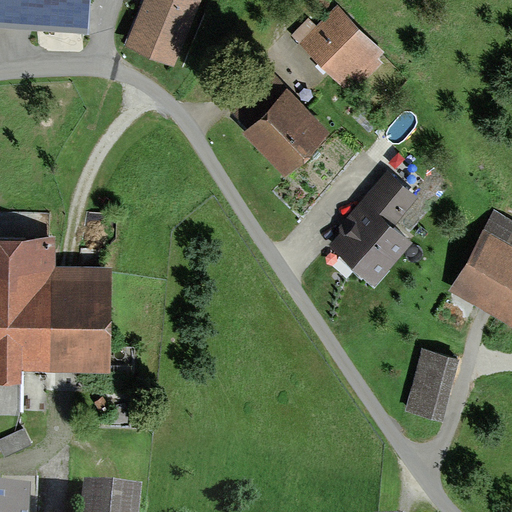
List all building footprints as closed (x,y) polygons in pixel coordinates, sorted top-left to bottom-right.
[(0,0),(0,31),(88,36),(90,0),(0,0)] [(196,0),(145,0),(129,39),(173,57),(196,0)] [(292,35),(344,88),(382,51),(337,7),(316,28),(308,20),(292,35)] [(238,130),(278,171),(323,128),(270,74),(231,113),(243,125),(238,130)] [(356,218),(331,246),(368,279),(403,241),(386,225),(411,198),(384,174),(350,212),(356,218)] [(511,225),(493,215),(449,293),(511,328),(511,225)] [(0,376),(14,377),(14,370),(103,370),(103,270),(49,270),(49,237),(0,236),(0,376)] [(405,414),(440,423),(456,362),(420,353),(405,414)] [(0,436),(5,451),(32,443),(27,428),(0,436)] [(0,511),(29,511),(31,490),(0,487),(0,511)] [(74,511),(129,511),(131,497),(76,491),(74,511)]
